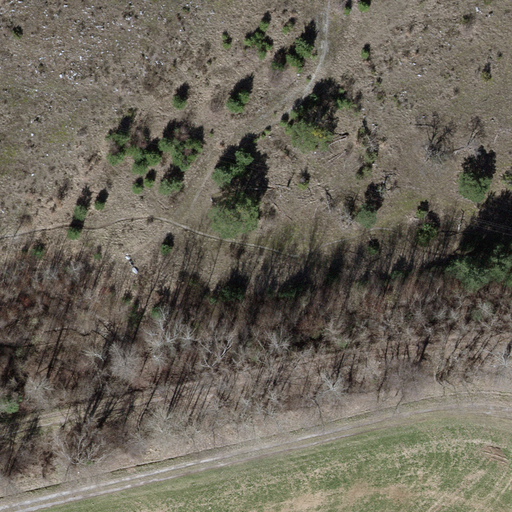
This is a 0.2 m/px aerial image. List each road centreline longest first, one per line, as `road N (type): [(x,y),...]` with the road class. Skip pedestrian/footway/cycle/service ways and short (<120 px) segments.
road 1 (track): [(511,340),(294,368),(0,435)]
road 2 (track): [(5,511),(435,411),(511,416)]
road 3 (track): [(325,0),(320,68),(291,110),(206,161),(176,224),(140,262)]
